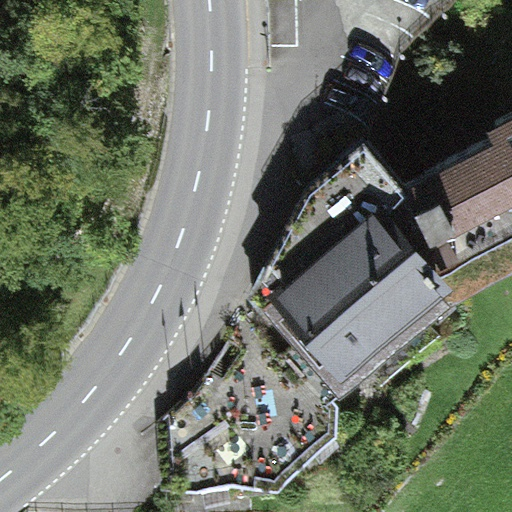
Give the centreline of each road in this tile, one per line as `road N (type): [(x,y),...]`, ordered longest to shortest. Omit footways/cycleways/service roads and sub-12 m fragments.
road 1 (tertiary): [(211,77),(198,175),(150,306),(93,391),(0,481)]
road 2 (residential): [(354,0),(303,75),(211,77)]
